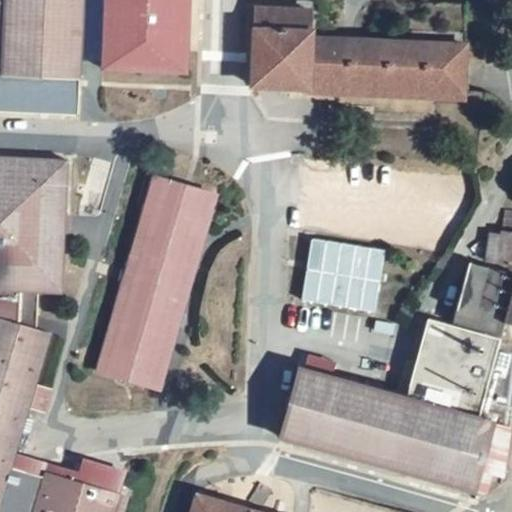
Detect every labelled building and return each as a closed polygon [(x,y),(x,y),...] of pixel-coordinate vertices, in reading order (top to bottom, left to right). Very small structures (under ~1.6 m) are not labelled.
[(0,0),(0,91),(71,93),(74,0),(89,0),(86,67),(176,72),(180,0),(0,0)] [(452,92),(454,42),(301,32),(303,5),(250,2),(247,76),(452,92)] [(58,148),(0,146),(0,277),(14,278),(14,312),(0,306),(0,511),(110,511),(117,488),(37,464),(34,473),(0,461),(0,460),(42,321),(31,318),(30,279),(56,279),(58,148)] [(197,197),(142,178),(79,370),(135,386),(197,197)] [(511,222),(493,220),(489,253),(508,255),(509,249),(511,249),(511,222)] [(382,253),(319,238),(305,297),(368,312),(382,253)] [(511,263),(469,252),(455,314),(503,326),(506,311),(511,312),(511,263)] [(497,331),(431,315),(412,394),(305,363),(287,433),(477,485),(495,417),(478,412),(497,331)] [(184,511),(277,511),(193,487),(184,511)]
